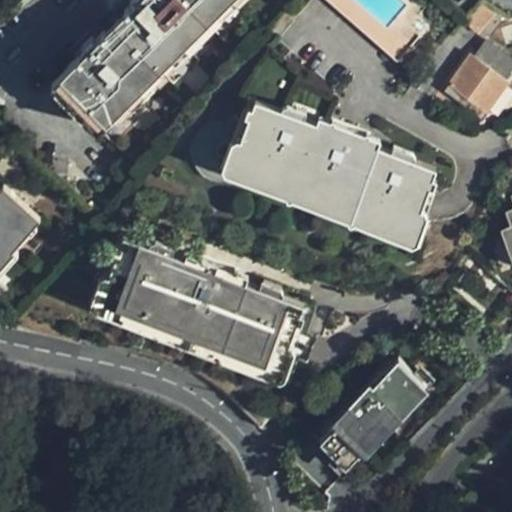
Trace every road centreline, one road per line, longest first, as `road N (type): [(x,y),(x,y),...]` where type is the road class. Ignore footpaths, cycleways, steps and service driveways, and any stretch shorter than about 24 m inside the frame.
road 1 (secondary): [(273,511),(255,451),(214,406),(125,367),(0,340)]
road 2 (residential): [(387,511),(511,368)]
